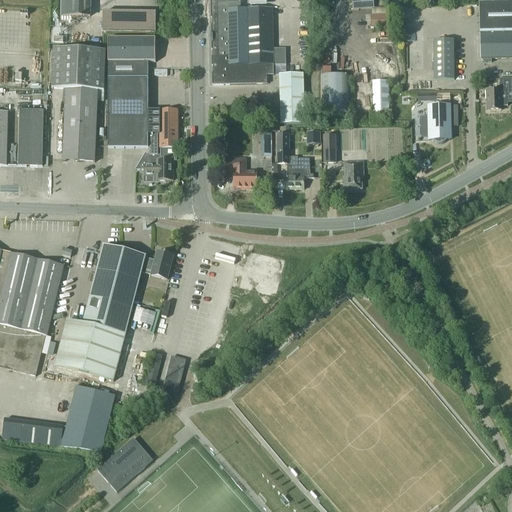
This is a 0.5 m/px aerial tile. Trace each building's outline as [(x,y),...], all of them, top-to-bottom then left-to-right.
[(90,17),(90,0),(61,0),(61,16),(90,17)] [(373,0),(352,0),(353,10),(374,9),(373,0)] [(274,66),(273,66),(249,66),(248,27),(273,27),(272,9),(240,10),(240,2),(211,2),(211,19),(212,19),(212,26),(211,26),(212,51),(212,58),(212,59),(212,67),(213,67),(213,74),(212,74),(212,86),(267,85),(266,76),(274,76),(274,66)] [(482,60),(486,64),(491,64),(491,60),(511,59),(511,3),(479,5),(480,34),(482,34),(482,36),(480,36),(480,60),(482,60)] [(104,32),(158,33),(158,14),(104,14),(104,32)] [(371,15),(371,29),(387,28),(387,15),(371,15)] [(274,66),(275,66),(286,66),(286,49),(273,49),(273,27),(248,27),(249,66),(273,66),(274,66)] [(155,39),(108,39),(108,63),(148,63),(155,63),(155,39)] [(434,81),(454,81),(454,41),(434,41),(434,81)] [(54,50),(52,90),(63,90),(63,98),(66,98),(65,106),(61,106),(61,113),(65,114),(63,162),(95,163),(98,92),(104,92),(105,52),(54,50)] [(108,79),(108,149),(148,149),(148,136),(148,112),(148,63),(108,63),(108,79)] [(286,66),(275,66),(275,76),(276,76),(279,76),(279,75),(286,75),(286,66)] [(305,125),(303,75),(286,75),(279,75),(279,76),(280,126),(305,125)] [(350,76),(320,76),(321,116),(350,116),(350,76)] [(389,114),(388,82),(372,82),(373,115),(389,114)] [(501,107),(508,107),(507,89),(500,89),(500,91),(487,92),(488,112),(501,111),(501,107)] [(458,127),(457,107),(429,108),(429,117),(420,118),(421,139),(430,139),(430,141),(433,141),(433,142),(434,143),(435,143),(436,144),(437,145),(438,145),(439,145),(440,145),(441,145),(443,145),(444,144),(445,144),(446,143),(446,142),(447,141),(450,141),(450,127),(458,127)] [(272,132),(280,132),(279,108),(271,108),(272,132)] [(42,168),(44,112),(19,111),(18,167),(42,168)] [(148,112),(148,136),(160,136),(160,149),(176,149),(178,149),(178,119),(178,113),(178,111),(160,112),(148,112)] [(264,166),(273,165),(272,135),(263,136),(264,166)] [(145,155),(135,171),(136,171),(144,171),(144,177),(152,177),(152,176),(156,176),(156,182),(173,182),(173,162),(176,162),(176,149),(160,149),(160,136),(148,136),(148,149),(148,155),(145,155)] [(303,180),(310,180),(309,160),(298,160),(298,158),(289,158),(289,136),(277,136),(277,165),(288,165),(288,179),(284,179),(284,191),(303,191),(303,180)] [(336,164),(336,136),(323,136),(323,164),(336,164)] [(234,190),(257,190),(257,173),(245,173),(246,160),(224,160),(224,173),(234,173),(234,179),(234,190)] [(362,179),(364,179),(363,163),(344,163),(344,179),(343,179),(343,191),(362,191),(362,179)] [(67,321),(55,368),(100,379),(104,380),(113,382),(125,336),(142,273),(145,260),(145,259),(146,258),(126,253),(106,248),(103,247),(83,325),(67,321)] [(70,259),(72,252),(63,250),(61,256),(70,259)] [(46,337),(63,267),(0,251),(0,368),(36,377),(45,337),(46,337)] [(166,254),(165,253),(164,254),(157,252),(154,265),(152,265),(150,261),(145,260),(142,273),(151,276),(151,277),(167,281),(173,256),(166,255),(166,254)] [(402,281),(396,270),(377,281),(383,291),(402,281)] [(54,356),(57,344),(52,342),(53,338),(48,336),(44,354),(54,356)] [(154,388),(162,357),(154,355),(146,386),(154,388)] [(185,361),(172,358),(160,401),(174,404),(185,361)] [(101,454),(115,397),(76,388),(66,429),(63,428),(5,420),(2,441),(101,454)] [(132,402),(131,408),(140,410),(142,405),(132,402)] [(134,440),(97,472),(117,494),(153,462),(134,440)] [(284,497),(281,500),(285,506),(289,503),(284,497)]
